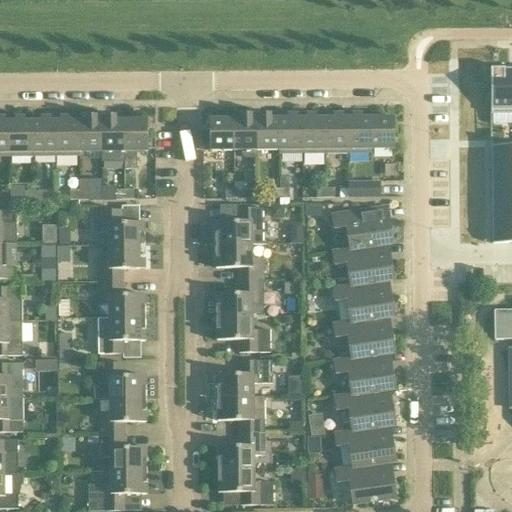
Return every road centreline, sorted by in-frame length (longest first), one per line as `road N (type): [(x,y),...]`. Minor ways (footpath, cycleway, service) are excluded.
road 1 (residential): [(413,511),(423,488),(416,90),(183,92)]
road 2 (residential): [(184,276),(183,92)]
road 3 (residential): [(183,92),(0,92)]
road 4 (residential): [(184,276),(174,295),(174,405),(181,420)]
road 5 (residential): [(181,420),(191,403),(184,276)]
